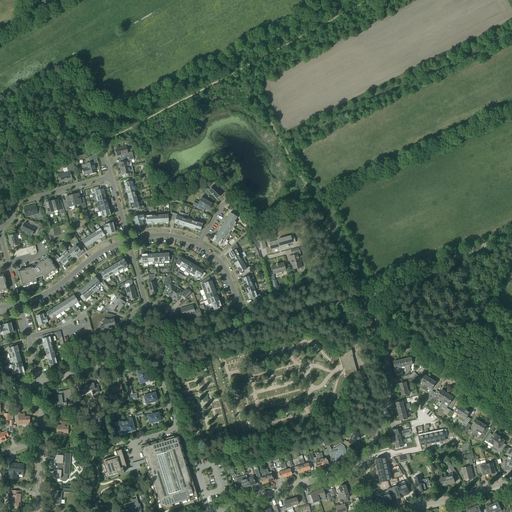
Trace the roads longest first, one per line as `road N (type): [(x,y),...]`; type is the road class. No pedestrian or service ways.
road 1 (unclassified): [(361,306),(380,289),(511,233)]
road 2 (residential): [(137,457),(135,440),(175,427),(155,351)]
road 3 (residential): [(511,435),(414,348)]
road 4 (residential): [(0,228),(18,201),(110,176)]
road 5 (residential): [(128,241),(19,304)]
road 6 (residential): [(244,326),(344,300),(361,306)]
road 7 (residential): [(248,501),(363,465)]
